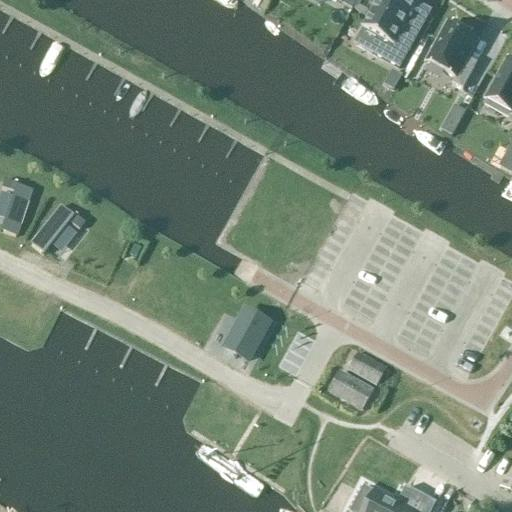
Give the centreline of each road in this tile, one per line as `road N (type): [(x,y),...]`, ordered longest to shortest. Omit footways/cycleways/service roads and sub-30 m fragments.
road 1 (residential): [(285,414),(337,326),(484,402),(511,361)]
road 2 (residential): [(511,508),(393,441)]
